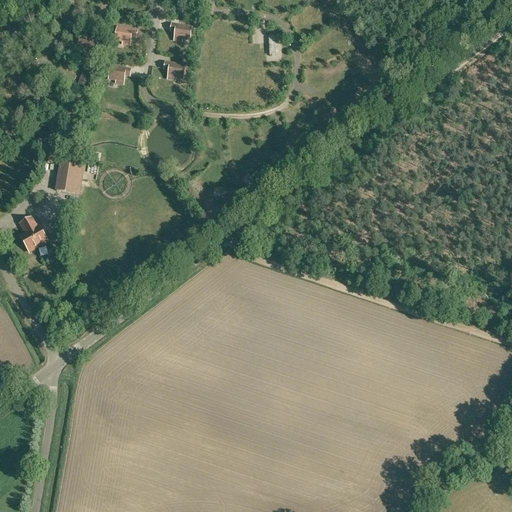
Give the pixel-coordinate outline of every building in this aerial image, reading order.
[(37,3),(35,0),(33,0),(29,2),(35,16),(41,14),(41,15),(48,12),(42,1),(37,3)] [(333,0),(324,0),(335,14),(341,10),(333,0)] [(9,18),(8,14),(1,17),(7,31),(13,28),(13,30),(20,27),(15,16),(9,18)] [(350,19),(344,24),(357,43),(363,38),(350,19)] [(190,41),(192,28),(172,25),(171,29),(176,30),(174,41),(180,42),(181,39),(190,41)] [(137,36),(138,31),(117,28),(115,41),(125,42),(124,45),(130,46),(132,35),(137,36)] [(96,44),(98,37),(85,35),(84,40),(80,39),(78,46),(93,50),(94,44),(96,44)] [(370,48),(365,51),(377,71),(382,68),(370,48)] [(184,79),(186,67),(165,63),(165,67),(170,68),(168,80),(174,81),(174,78),(184,79)] [(130,74),(131,70),(111,67),(109,80),(118,81),(118,84),(124,85),(126,74),(130,74)] [(86,88),(92,73),(84,69),(78,84),(86,88)] [(359,99),(365,105),(379,92),(374,86),(359,99)] [(83,116),(84,109),(80,108),(81,102),(68,101),(67,108),(69,108),(68,114),(83,116)] [(352,113),(348,107),(331,120),(336,125),(352,113)] [(319,129),(303,141),(307,147),(323,135),(319,129)] [(289,150),(273,163),(280,171),(296,158),(289,150)] [(80,196),(85,163),(61,159),(56,192),(80,196)] [(259,171),(244,184),(249,191),(265,178),(259,171)] [(234,192),(211,194),(212,202),(235,200),(234,192)] [(37,227),(32,218),(21,224),(26,234),(21,237),(30,252),(48,242),(39,226),(37,227)]
